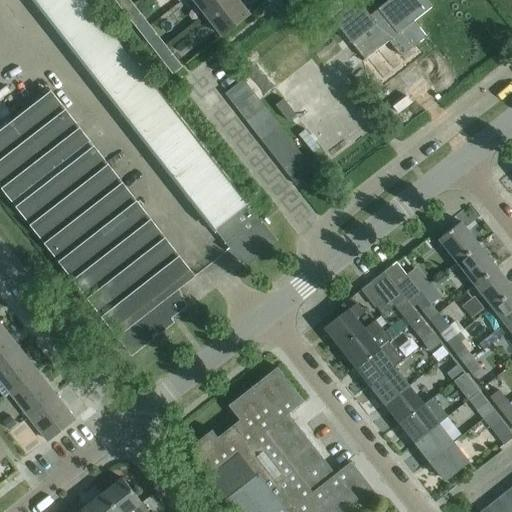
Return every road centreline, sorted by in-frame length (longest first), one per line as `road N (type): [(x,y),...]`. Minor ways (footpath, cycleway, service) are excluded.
road 1 (residential): [(333,257),(319,238),(322,228),(511,77)]
road 2 (residential): [(422,511),(265,312)]
road 3 (residential): [(128,424),(0,260)]
road 4 (unclassified): [(128,424),(265,312)]
road 5 (unclassified): [(333,257),(459,158)]
road 6 (residential): [(16,511),(128,424)]
